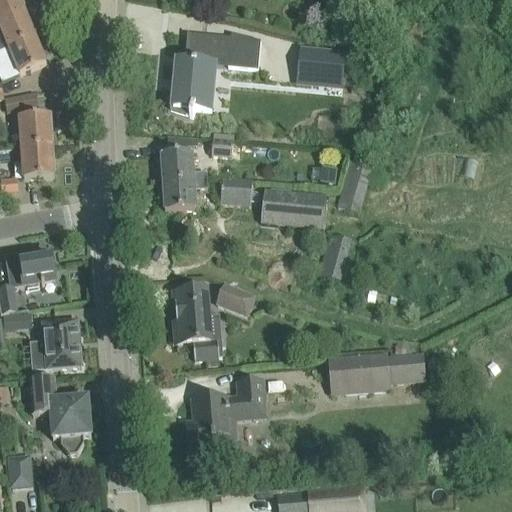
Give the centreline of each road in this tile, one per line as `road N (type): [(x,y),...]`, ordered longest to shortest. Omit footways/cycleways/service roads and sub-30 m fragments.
road 1 (tertiary): [(127,511),(107,211)]
road 2 (tertiary): [(107,211),(104,0)]
